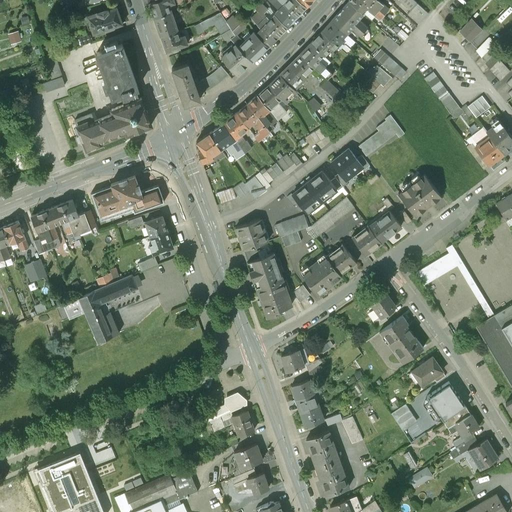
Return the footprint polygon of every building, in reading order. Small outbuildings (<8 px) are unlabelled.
[(74,0),(62,0),(66,10),(77,6),(74,0)] [(172,0),(156,0),(157,1),(149,4),(154,17),(171,11),(170,8),(169,5),(174,3),(172,0)] [(296,16),(278,0),(268,0),(267,1),(269,3),(270,1),(278,9),(274,14),(287,26),(296,16)] [(278,0),(296,16),(306,6),(299,0),(278,0)] [(385,15),(368,0),(348,0),(348,1),(363,13),(363,14),(365,11),(364,9),(365,8),(368,8),(368,9),(380,20),(385,15)] [(368,0),(385,15),(389,10),(378,0),(368,0)] [(348,1),(331,20),(345,32),(347,34),(351,28),(360,36),(368,28),(358,19),(363,13),(348,1)] [(416,3),(407,13),(418,23),(428,12),(416,3)] [(287,26),(274,14),(269,19),(263,13),(266,10),(264,8),(265,6),(263,5),(260,8),(257,5),(253,9),(256,12),(260,16),(258,17),(277,36),(287,26)] [(107,7),(95,11),(95,13),(86,15),(92,34),(104,30),(105,32),(114,29),(114,27),(122,24),(116,6),(108,9),(107,7)] [(498,24),(509,12),(506,8),(494,21),(498,24)] [(171,11),(154,17),(161,36),(178,30),(171,11)] [(373,17),(365,11),(363,14),(370,20),(373,17)] [(220,12),(200,22),(204,30),(214,25),(220,34),(230,27),(229,26),(220,12)] [(277,36),(258,17),(260,16),(256,12),(249,20),(251,21),(252,20),(260,28),(255,33),(268,45),(277,36)] [(469,41),(483,28),(472,17),(458,30),(469,41)] [(245,25),(241,20),(239,22),(236,19),(233,22),(231,20),(230,22),(231,23),(229,26),(230,27),(234,34),(236,34),(245,25)] [(345,32),(331,20),(321,30),(337,44),(347,53),(351,49),(346,44),(345,44),(344,44),(343,44),(342,45),(340,43),(344,40),(341,38),(345,32)] [(220,34),(226,42),(231,38),(230,38),(234,34),(230,27),(220,34)] [(401,29),(396,33),(404,40),(408,35),(401,29)] [(471,41),(476,46),(489,34),(483,29),(471,41)] [(178,30),(161,36),(166,52),(188,44),(185,34),(180,36),(178,30)] [(337,44),(321,30),(310,42),(323,54),(324,55),(332,47),(333,48),(337,44)] [(268,45),(255,33),(254,31),(243,41),(238,46),(252,61),(268,45)] [(243,41),(236,34),(234,34),(230,38),(231,38),(235,43),(238,46),(243,41)] [(89,35),(77,39),(79,45),(91,41),(89,35)] [(485,42),(476,50),(481,57),(494,43),(489,38),(485,42)] [(323,54),(310,42),(300,53),(321,72),(325,67),(320,62),(318,62),(318,59),(323,54)] [(125,103),(111,109),(113,113),(93,121),(91,113),(74,120),(86,150),(102,144),(101,141),(115,135),(125,131),(126,134),(135,131),(135,132),(143,129),(143,128),(151,124),(141,97),(138,98),(134,89),(137,88),(122,43),(96,52),(106,80),(103,81),(106,89),(109,88),(111,96),(122,93),(125,103)] [(238,46),(235,43),(220,56),(237,74),(252,61),(238,46)] [(380,48),(373,57),(382,64),(389,56),(380,48)] [(65,85),(54,53),(44,57),(51,79),(44,82),(47,91),(65,85)] [(321,72),(300,53),(288,65),(304,80),(308,76),(306,74),(311,69),(313,72),(317,76),(320,73),(321,72)] [(389,56),(382,64),(386,68),(393,60),(389,56)] [(499,59),(490,68),(501,80),(510,71),(499,59)] [(393,60),(386,68),(390,72),(398,64),(393,60)] [(187,63),(173,68),(185,103),(199,98),(198,94),(194,84),(187,63)] [(398,64),(390,72),(394,76),(402,68),(398,64)] [(216,70),(212,73),(207,77),(201,80),(194,84),(198,94),(206,90),(211,87),(217,83),(223,79),(228,74),(221,65),(216,70)] [(304,80),(288,65),(279,73),(295,88),(304,80)] [(321,72),(320,73),(324,76),(328,71),(325,67),(321,72)] [(402,68),(394,76),(399,80),(406,71),(402,68)] [(433,71),(424,78),(428,83),(437,76),(433,71)] [(295,88),(279,73),(268,84),(282,98),(286,102),(297,91),(295,88)] [(381,84),(373,76),(365,85),(373,93),(381,84)] [(437,76),(428,83),(431,87),(440,81),(437,76)] [(349,100),(328,80),(322,86),(343,106),(349,100)] [(440,81),(431,87),(435,92),(443,85),(440,81)] [(282,98),(268,84),(257,94),(269,109),(282,98)] [(443,85),(435,92),(438,96),(447,90),(443,85)] [(447,90),(438,96),(441,101),(450,94),(447,90)] [(269,109),(257,94),(248,103),(259,118),(265,126),(269,131),(274,127),(272,124),(278,120),(269,109)] [(450,94),(441,101),(445,105),(454,99),(450,94)] [(482,95),(467,106),(476,117),(490,106),(482,95)] [(308,101),(314,111),(322,106),(314,98),(308,101)] [(454,99),(445,105),(448,110),(457,103),(454,99)] [(248,103),(237,112),(248,127),(254,122),(261,130),(265,126),(259,118),(248,103)] [(457,103),(448,110),(452,114),(460,108),(457,103)] [(248,127),(237,112),(223,123),(239,146),(245,152),(252,148),(247,141),(246,142),(241,134),(249,128),(248,127)] [(379,129),(358,145),(366,155),(386,139),(384,136),(393,129),(399,136),(404,132),(390,114),(385,118),(386,119),(376,126),(379,129)] [(499,121),(494,125),(494,124),(486,130),(491,137),(503,153),(511,148),(511,149),(511,147),(511,137),(511,135),(508,130),(507,131),(502,124),(499,121)] [(223,123),(210,132),(221,148),(225,145),(230,152),(232,151),(237,158),(245,152),(239,146),(223,123)] [(261,130),(254,135),(258,140),(269,131),(265,126),(261,130)] [(319,128),(309,134),(316,143),(325,137),(319,128)] [(210,132),(197,141),(200,146),(197,148),(198,148),(202,162),(209,159),(213,156),(212,154),(221,148),(210,132)] [(309,134),(305,137),(311,146),(316,143),(309,134)] [(503,153),(491,137),(483,142),(482,141),(475,146),(475,147),(480,153),(488,165),(503,153)] [(472,142),(466,146),(475,157),(480,153),(475,147),(475,146),(472,142)] [(348,148),(340,155),(354,173),(363,166),(357,158),(348,148)] [(301,162),(294,153),(289,156),(296,166),(301,162)] [(294,163),(287,154),(282,157),(290,167),(294,163)] [(369,164),(361,154),(357,158),(363,166),(365,168),(369,164)] [(354,173),(340,155),(331,162),(339,172),(345,180),(354,173)] [(290,167),(282,157),(277,161),(285,171),(290,167)] [(276,163),(267,170),(273,179),(283,172),(276,163)] [(330,180),(322,170),(311,178),(311,177),(306,181),(322,201),(337,189),(330,180)] [(345,180),(339,172),(334,176),(335,177),(343,186),(347,182),(345,180)] [(375,173),(367,180),(371,184),(379,177),(375,173)] [(424,173),(413,181),(411,179),(407,182),(409,184),(398,193),(414,215),(440,195),(424,173)] [(255,175),(244,183),(250,190),(255,198),(266,190),(255,175)] [(134,177),(91,192),(101,220),(133,208),(134,212),(164,201),(158,184),(139,191),(134,177)] [(342,186),(335,177),(330,180),(337,189),(338,190),(342,186)] [(243,181),(233,187),(240,197),(250,190),(244,183),(243,181)] [(306,181),(302,185),(292,194),(299,202),(307,212),(322,201),(306,181)] [(232,187),(216,192),(219,203),(236,198),(232,187)] [(292,194),(291,193),(286,196),(294,206),(299,202),(292,194)] [(511,193),(496,203),(509,226),(511,224),(511,193)] [(346,197),(326,213),(333,222),(354,207),(346,197)] [(72,199),(62,203),(73,231),(76,229),(89,224),(84,211),(78,214),(72,199)] [(62,203),(52,207),(58,222),(62,221),(67,233),(73,231),(62,203)] [(52,207),(42,211),(53,239),(58,237),(53,224),(58,222),(52,207)] [(99,231),(90,209),(84,211),(89,224),(93,233),(99,231)] [(406,209),(401,212),(406,222),(411,219),(406,209)] [(389,210),(372,223),(373,224),(370,227),(369,225),(368,226),(369,227),(379,241),(380,240),(379,239),(382,236),(383,238),(386,236),(387,236),(394,231),(394,230),(401,225),(389,210)] [(42,211),(31,215),(40,238),(40,239),(46,237),(47,241),(53,239),(42,211)] [(326,213),(311,225),(308,226),(305,227),(313,238),(334,223),(333,222),(326,213)] [(304,214),(298,216),(302,228),(305,227),(308,226),(304,214)] [(162,215),(145,221),(150,236),(167,230),(162,215)] [(141,216),(129,220),(131,227),(143,222),(141,216)] [(298,216),(280,222),(285,235),(297,230),(302,228),(298,216)] [(260,219),(236,227),(244,249),(268,241),(260,219)] [(18,220),(3,226),(9,242),(18,239),(22,250),(28,247),(24,236),(18,220)] [(3,226),(0,227),(0,248),(4,258),(9,256),(4,244),(9,242),(3,226)] [(369,227),(363,232),(362,231),(352,238),(365,256),(381,243),(379,241),(369,227)] [(167,230),(150,236),(152,242),(150,243),(153,253),(173,246),(167,230)] [(285,235),(281,236),(285,246),(301,240),(297,230),(285,235)] [(40,238),(34,241),(38,253),(45,251),(40,239),(40,238)] [(356,262),(344,245),(334,252),(334,253),(328,258),(340,274),(356,262)] [(283,278),(274,252),(249,261),(257,287),(283,278)] [(449,252),(416,272),(421,280),(455,260),(449,252)] [(326,256),(319,261),(318,260),(308,267),(309,268),(302,274),(317,294),(342,276),(340,274),(328,258),(326,256)] [(39,257),(24,264),(32,282),(48,275),(39,257)] [(156,257),(146,261),(148,267),(159,263),(156,257)] [(283,278),(257,287),(268,317),(277,313),(276,310),(292,304),(283,278)] [(114,282),(79,297),(85,311),(87,315),(89,321),(106,315),(101,302),(119,295),(114,282)] [(303,285),(293,292),(300,302),(310,294),(303,285)] [(383,289),(369,299),(375,308),(368,313),(373,321),(380,316),(381,316),(384,314),(395,306),(383,289)] [(79,297),(56,307),(62,321),(85,311),(79,297)] [(511,303),(476,325),(494,356),(511,385),(511,399),(505,403),(511,413),(511,303)] [(380,316),(373,321),(377,327),(387,319),(384,314),(381,316),(380,316)] [(87,315),(78,319),(80,324),(89,321),(87,315)] [(402,315),(380,332),(402,362),(423,347),(406,324),(408,323),(402,315)] [(298,349),(281,355),(286,371),(304,365),(298,349)] [(432,356),(412,370),(422,385),(433,377),(442,371),(432,356)] [(320,358),(306,363),(309,371),(318,364),(322,361),(320,358)] [(309,371),(308,371),(311,378),(322,370),(318,364),(309,371)] [(442,371),(433,377),(436,382),(445,376),(442,371)] [(309,378),(291,384),(296,398),(313,392),(312,386),(310,387),(307,379),(309,379),(309,378)] [(443,421),(465,406),(458,395),(457,396),(455,392),(456,391),(448,381),(426,396),(430,401),(428,402),(438,417),(440,416),(443,421)] [(227,402),(205,412),(214,432),(225,426),(222,419),(232,416),(231,415),(233,414),(230,408),(241,403),(241,397),(235,392),(227,395),(227,402)] [(313,392),(296,398),(301,412),(318,406),(316,400),(315,401),(312,393),(314,392),(313,392)] [(396,400),(389,405),(393,411),(400,406),(396,400)] [(400,406),(393,411),(390,413),(403,431),(415,422),(403,404),(400,406)] [(318,406),(301,412),(306,425),(323,419),(321,419),(319,412),(320,411),(318,406)] [(478,427),(465,406),(443,421),(451,433),(458,429),(462,435),(463,436),(471,431),(478,427)] [(233,414),(231,415),(232,416),(238,435),(254,429),(247,409),(233,414)] [(339,413),(325,418),(327,424),(341,419),(339,413)] [(341,419),(352,443),(362,439),(352,416),(341,419)] [(329,430),(306,438),(316,466),(339,459),(329,430)] [(471,431),(463,436),(462,435),(461,437),(465,443),(474,437),(471,431)] [(236,436),(224,440),(226,447),(238,442),(236,436)] [(465,443),(457,448),(460,453),(469,448),(477,443),(474,437),(465,443)] [(477,443),(469,448),(481,467),(497,457),(485,438),(477,443)] [(256,443),(234,451),(241,468),(263,459),(256,443)] [(104,511),(80,450),(38,467),(43,479),(37,481),(50,511),(104,511)] [(339,459),(316,466),(326,494),(348,487),(339,459)] [(415,486),(434,475),(427,464),(408,476),(415,486)] [(253,468),(232,477),(237,490),(250,486),(247,478),(256,474),(253,468)] [(169,472),(114,496),(121,511),(166,511),(166,510),(168,509),(166,504),(180,498),(169,472)] [(256,474),(247,478),(250,486),(252,485),(255,493),(268,488),(263,472),(256,474)] [(202,479),(188,485),(192,493),(206,488),(202,479)] [(507,511),(496,493),(463,511),(507,511)] [(356,495),(330,505),(332,511),(357,511),(362,509),(361,509),(356,495)] [(374,499),(361,509),(362,509),(357,511),(369,511),(374,509),(379,506),(374,499)] [(273,500),(255,508),(257,511),(284,511),(283,509),(281,505),(279,500),(275,502),(274,501),(273,500)]
